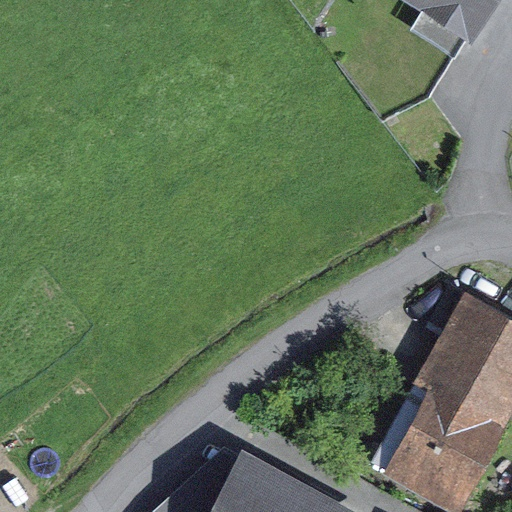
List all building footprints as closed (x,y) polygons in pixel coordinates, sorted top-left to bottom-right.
[(511,0),(446,0),(497,31),(511,6),(511,0)] [(511,292),(488,279),(440,365),(455,373),(511,404),(511,292)] [(406,462),(482,504),(511,449),(511,404),(455,373),(406,462)] [(408,511),(409,511),(268,435),(261,447),(225,511),(408,511)] [(225,511),(261,447),(244,438),(174,499),(162,511),(225,511)]
